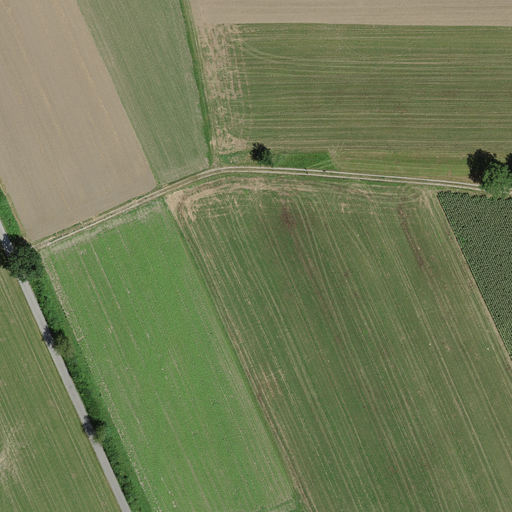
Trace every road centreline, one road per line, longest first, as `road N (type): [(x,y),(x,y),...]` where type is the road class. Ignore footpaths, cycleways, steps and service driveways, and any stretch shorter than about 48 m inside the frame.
road 1 (track): [(20,274),(287,173),(511,187)]
road 2 (residential): [(0,228),(128,511)]
